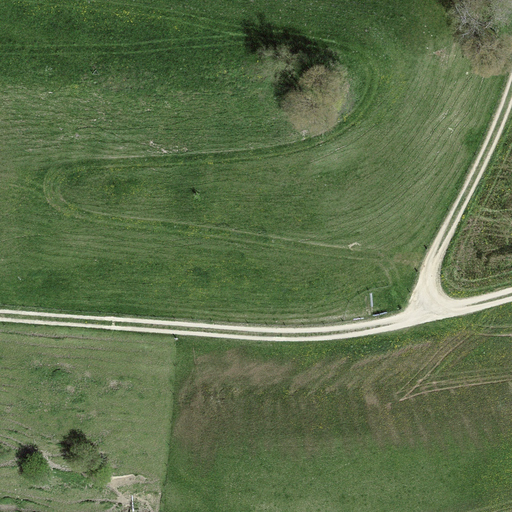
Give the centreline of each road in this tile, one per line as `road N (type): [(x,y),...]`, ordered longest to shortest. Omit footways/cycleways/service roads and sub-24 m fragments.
road 1 (track): [(511,295),(361,336),(0,317)]
road 2 (track): [(432,315),(427,285),(511,89)]
